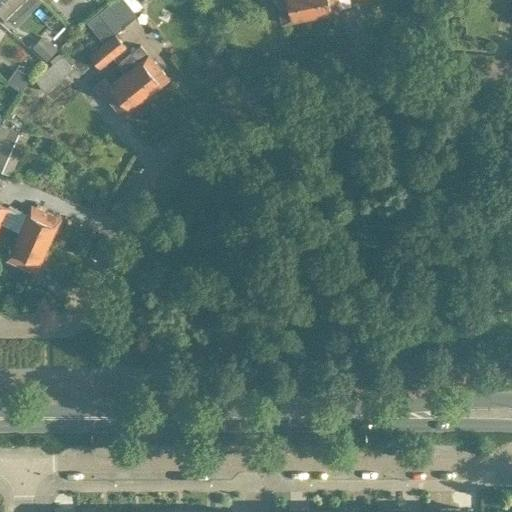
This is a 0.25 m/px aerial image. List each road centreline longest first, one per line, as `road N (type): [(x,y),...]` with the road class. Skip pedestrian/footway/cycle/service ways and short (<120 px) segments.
road 1 (residential): [(511,76),(346,53),(271,67),(229,89),(163,152),(129,200),(68,325),(0,327)]
road 2 (residential): [(23,463),(511,460)]
road 3 (secondary): [(0,417),(373,419)]
road 4 (secondary): [(511,399),(373,419)]
road 5 (secondary): [(373,419),(511,425)]
